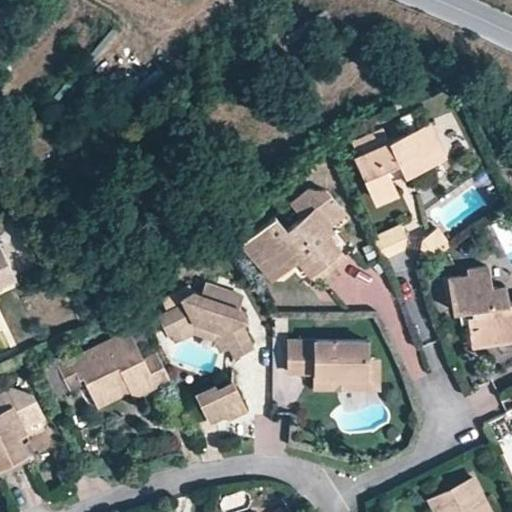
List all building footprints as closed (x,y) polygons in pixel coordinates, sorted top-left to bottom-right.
[(402,170),(404,175),(440,156),(425,126),(356,159),(376,201),(396,192),(391,182),(387,176),(402,170)] [(391,182),(404,175),(402,170),(387,176),(391,182)] [(294,263),(306,277),(348,239),(332,221),(347,208),(322,177),(305,177),(237,236),(265,269),(284,272),(294,263)] [(423,237),(421,247),(430,258),(449,244),(436,226),(423,237)] [(407,243),(400,229),(373,241),(383,263),(404,253),(407,243)] [(0,275),(12,270),(0,246),(0,275)] [(511,327),(511,295),(507,296),(504,281),(492,282),(487,263),(466,266),(466,273),(447,276),(452,307),(465,306),(472,305),(474,313),(466,315),(471,342),(494,339),(493,330),(511,327)] [(221,326),(228,340),(232,348),(251,338),(240,315),(247,311),(241,300),(240,299),(238,299),(240,288),(204,277),(200,290),(190,286),(178,293),(180,299),(155,311),(165,331),(176,325),(191,318),(221,326)] [(401,304),(417,344),(432,337),(415,298),(401,304)] [(465,306),(466,315),(474,313),(472,305),(465,306)] [(219,344),(228,340),(221,326),(191,318),(176,325),(181,335),(195,328),(214,334),(219,344)] [(494,339),(511,336),(511,327),(493,330),(494,339)] [(125,328),(68,355),(77,373),(82,372),(85,379),(92,393),(124,378),(129,386),(132,393),(168,376),(155,349),(139,356),(125,328)] [(303,369),(304,335),(291,336),(289,370),(303,369)] [(303,369),(313,369),(314,335),(304,335),(303,369)] [(363,371),(364,357),(364,336),(314,335),(313,369),(313,385),(331,384),(331,372),(363,371)] [(64,389),(85,379),(82,372),(77,373),(68,355),(51,363),(64,389)] [(376,357),(364,357),(363,371),(331,372),(331,384),(375,385),(376,357)] [(227,413),(245,404),(230,375),(214,383),(212,381),(194,389),(209,417),(225,409),(227,413)] [(96,401),(129,386),(124,378),(92,393),(96,401)] [(19,435),(32,429),(30,425),(45,418),(31,391),(11,385),(0,390),(0,406),(1,408),(0,408),(0,468),(28,454),(22,441),(19,435)] [(35,435),(32,429),(19,435),(22,441),(35,435)] [(490,511),(471,473),(437,489),(446,509),(444,511),(490,511)] [(444,511),(446,509),(437,489),(427,493),(436,511),(444,511)]
